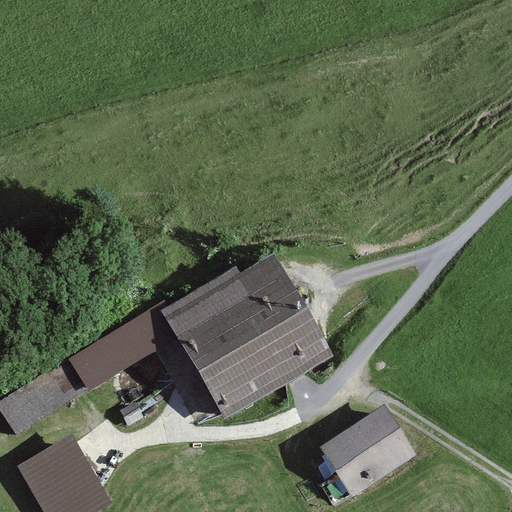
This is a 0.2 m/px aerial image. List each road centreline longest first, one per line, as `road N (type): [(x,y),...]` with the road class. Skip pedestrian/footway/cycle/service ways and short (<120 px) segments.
road 1 (track): [(72,427),(138,441),(271,428),(317,407),(344,379)]
road 2 (unclassified): [(511,187),(344,379)]
road 3 (track): [(511,484),(344,379)]
road 4 (track): [(311,285),(458,246)]
